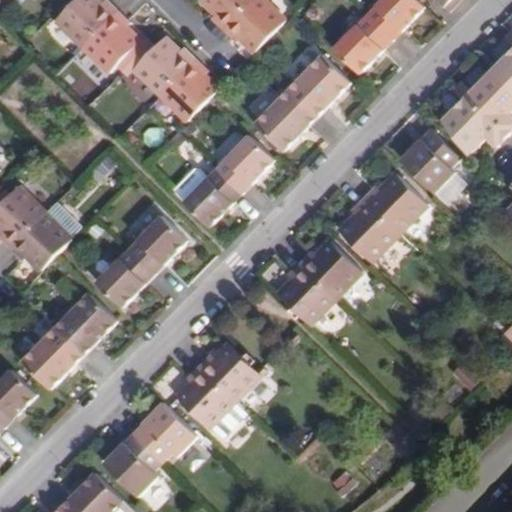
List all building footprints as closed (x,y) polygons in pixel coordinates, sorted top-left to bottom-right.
[(85,48),(120,12),(109,1),(104,6),(97,0),(81,0),(59,23),(85,48)] [(215,21),(226,32),(257,0),(205,0),(203,2),(218,17),(215,21)] [(287,24),(262,0),(257,0),(226,32),(238,44),(242,40),(256,55),(287,24)] [(417,0),(384,0),(368,16),(395,42),(414,22),(426,9),(417,0)] [(435,0),(446,11),(456,0),(435,0)] [(132,24),(120,12),(85,48),(111,74),(141,43),(127,29),(132,24)] [(361,76),(395,42),(368,16),(335,50),(361,76)] [(164,97),(199,62),(186,49),(182,53),(168,38),(137,70),(164,97)] [(285,86),(318,119),(339,98),(352,85),(320,52),(318,54),(312,48),(306,47),(300,53),(299,62),(304,67),(285,86)] [(511,58),(495,75),(511,91),(511,58)] [(209,72),(199,62),(164,97),(191,122),(221,91),(210,80),(209,81),(204,77),(209,72)] [(509,114),(511,116),(511,115),(511,91),(495,75),(474,97),(469,101),(507,139),(511,134),(511,122),(509,119),(506,117),(509,114)] [(318,119),(285,86),(251,121),(284,154),(318,119)] [(458,90),(469,101),(474,97),(463,86),(458,90)] [(465,106),(469,101),(458,90),(454,95),(465,106)] [(484,138),(486,140),(496,150),(507,139),(469,101),(465,106),(443,128),(467,160),(483,143),(481,141),(484,138)] [(466,160),(436,131),(434,134),(404,163),(450,208),(471,187),(461,177),(463,175),(457,169),(466,160)] [(218,169),(244,195),(264,175),(277,161),(251,136),(218,169)] [(217,230),(244,195),(218,169),(210,178),(186,203),(217,230)] [(175,192),(186,203),(210,178),(201,170),(196,170),(175,192)] [(377,189),(366,200),(398,231),(426,202),(398,175),(381,193),(377,189)] [(12,249),(48,214),(21,187),(0,208),(0,228),(5,233),(0,238),(12,249)] [(369,260),(398,231),(366,200),(353,213),(358,217),(341,234),(369,260)] [(48,214),(12,249),(24,261),(29,256),(44,271),(74,240),(48,214)] [(162,215),(128,248),(157,276),(177,256),(189,243),(162,215)] [(302,265),(338,300),(364,273),(332,242),(316,258),(313,254),(302,265)] [(157,276),(128,248),(95,281),(123,309),(157,276)] [(338,300),(302,265),(290,277),(294,281),(280,296),(312,327),(338,300)] [(92,293),(58,328),(86,356),(106,336),(120,322),(92,293)] [(511,343),(511,325),(503,337),(511,343)] [(86,356),(58,328),(24,362),(52,390),(86,356)] [(201,368),(237,403),(264,376),(259,372),(259,373),(231,346),(216,361),(212,357),(201,368)] [(237,403),(201,368),(189,380),(193,385),(179,400),(210,430),(214,427),(237,403)] [(13,371),(0,384),(0,423),(6,430),(27,409),(38,397),(13,371)] [(214,427),(225,437),(248,414),(237,403),(214,427)] [(136,434),(163,461),(192,430),(165,404),(136,434)] [(163,461),(136,434),(117,454),(105,466),(132,492),(163,461)] [(342,496),(357,486),(347,472),(333,482),(342,496)] [(98,474),(63,509),(65,511),(117,511),(127,503),(98,474)] [(136,511),(127,503),(117,511),(136,511)]
